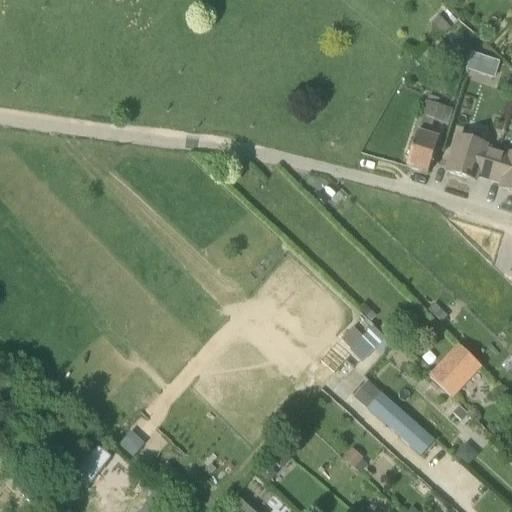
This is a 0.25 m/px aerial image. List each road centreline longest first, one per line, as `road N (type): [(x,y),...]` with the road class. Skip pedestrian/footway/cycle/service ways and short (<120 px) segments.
road 1 (unclassified): [(269,157),(0,116)]
road 2 (residential): [(511,222),(269,157)]
